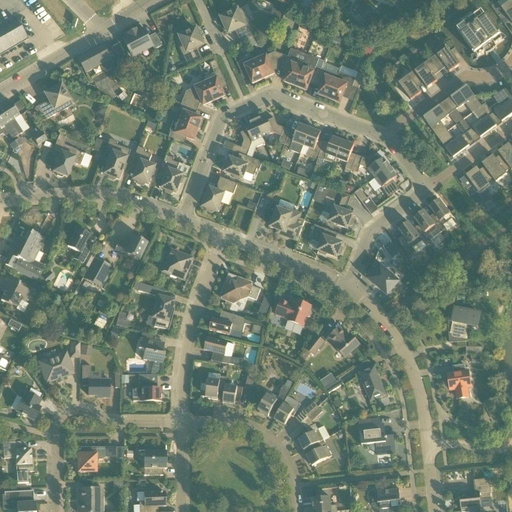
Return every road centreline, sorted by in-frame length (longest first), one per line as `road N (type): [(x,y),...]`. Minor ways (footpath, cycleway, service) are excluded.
road 1 (residential): [(383,137),(277,97),(245,108),(216,131),(182,222)]
road 2 (residential): [(54,511),(52,436),(60,419),(86,413),(112,425),(180,425)]
road 3 (residential): [(180,425),(186,341),(221,237)]
road 4 (residential): [(182,222),(110,198),(0,200)]
road 5 (residential): [(428,446),(406,358),(347,288)]
road 6 (residential): [(297,511),(287,460),(270,442),(249,428),(180,425)]
road 7 (residential): [(511,64),(494,76),(463,78),(383,137)]
road 8 (residential): [(347,288),(221,237)]
road 9 (residential): [(347,288),(371,233),(425,190)]
